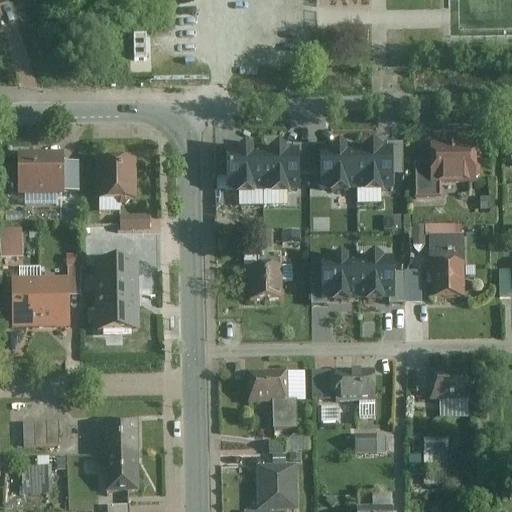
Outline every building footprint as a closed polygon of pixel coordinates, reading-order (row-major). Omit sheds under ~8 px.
[(428,185),(439,185),(476,184),(476,180),(479,175),(479,167),(475,163),(475,144),(427,145),(428,164),(428,185)] [(322,178),(322,192),(331,191),(331,194),(348,193),(348,191),(357,191),(356,153),(347,153),(347,151),(332,152),(332,154),(325,154),(322,154),(322,178)] [(356,153),(357,191),(365,191),(365,193),(381,193),(382,193),(382,191),(391,191),(391,177),(391,153),(387,153),(380,153),(380,151),(365,151),(365,153),(356,153)] [(64,197),(65,152),(18,152),(17,196),(64,197)] [(262,155),(263,193),(271,193),(271,195),(287,194),(288,194),(288,193),(298,192),(297,178),(297,154),(293,154),(287,154),(287,152),(271,152),(272,155),(262,155)] [(228,179),(228,193),(238,193),(238,195),(239,195),(255,195),(255,193),(263,193),(262,155),(253,155),(253,153),(238,153),(238,155),(231,155),(228,155),(228,179)] [(139,203),(138,159),(96,159),(97,203),(139,203)] [(440,200),(439,185),(428,185),(428,164),(413,163),(414,200),(440,200)] [(152,231),(152,217),(123,217),(123,231),(152,231)] [(272,220),(235,219),(235,234),(271,235),(272,220)] [(2,261),(24,260),(23,231),(1,231),(2,261)] [(426,266),(427,278),(432,278),(432,300),(464,299),(463,238),(455,238),(437,238),(430,238),(431,262),(439,261),(439,266),(431,266),(426,266)] [(280,255),(244,256),(244,283),(248,283),(248,302),(280,301),(280,283),(290,283),(289,267),(280,267),(280,255)] [(139,329),(137,259),(88,260),(89,331),(139,329)] [(323,278),(323,302),(327,302),(334,301),(334,303),(349,303),(349,301),(358,301),(357,263),(349,263),(349,261),(332,261),(332,263),(323,264),(323,278)] [(357,263),(358,301),(367,301),(367,303),(382,302),(382,301),(389,300),(393,300),(392,276),(392,263),(383,263),(383,261),(366,261),(366,263),(357,263)] [(44,279),(44,269),(22,270),(23,279),(44,279)] [(511,271),(499,272),(500,299),(511,298),(511,271)] [(425,306),(425,272),(410,272),(410,306),(425,306)] [(40,282),(13,283),(14,331),(41,330),(40,282)] [(67,282),(40,282),(41,330),(68,330),(67,282)] [(469,369),(427,369),(427,371),(427,392),(427,401),(467,401),(468,418),(487,419),(486,397),(469,397),(469,369)] [(375,419),(375,371),(334,371),(335,403),(358,403),(358,420),(375,419)] [(416,392),(427,392),(427,371),(415,371),(416,392)] [(286,372),(246,373),(246,405),(272,405),(272,432),(296,432),(296,402),(286,402),(286,372)] [(329,401),(329,373),(311,373),(312,401),(329,401)] [(140,419),(106,419),(106,457),(140,457),(140,419)] [(59,447),(59,422),(24,423),(25,448),(59,447)] [(385,437),(354,437),(353,455),(385,455),(385,437)] [(448,486),(446,439),(422,439),(422,453),(434,452),(434,486),(448,486)] [(284,443),(269,444),(269,456),(284,456),(284,443)] [(140,457),(106,457),(106,494),(141,494),(140,457)] [(286,511),(298,511),(297,467),(255,467),(255,511),(286,511)] [(50,495),(49,471),(23,472),(24,496),(50,495)]
